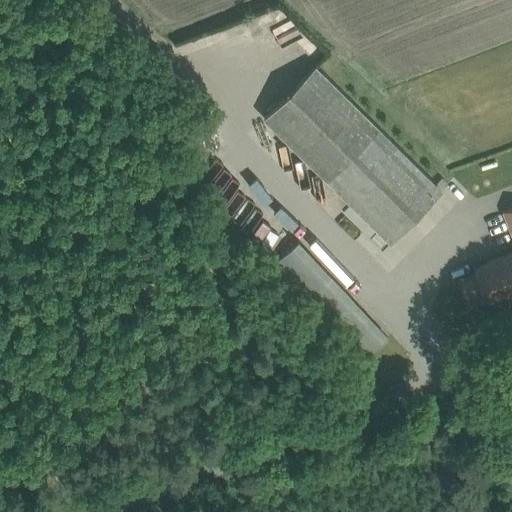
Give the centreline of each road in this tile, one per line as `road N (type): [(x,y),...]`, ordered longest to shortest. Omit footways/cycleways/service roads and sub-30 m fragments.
road 1 (track): [(474,364),(104,0)]
road 2 (unclassified): [(56,511),(511,350)]
